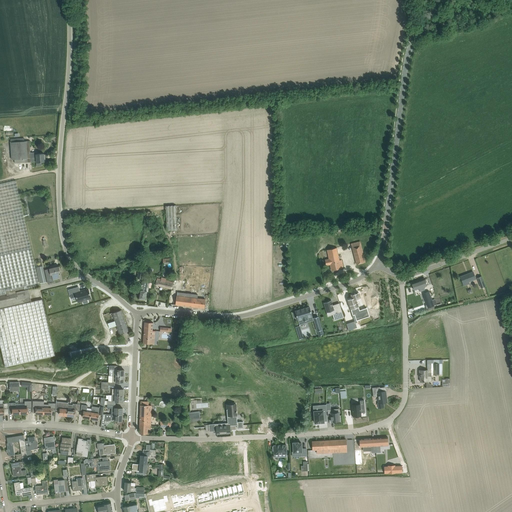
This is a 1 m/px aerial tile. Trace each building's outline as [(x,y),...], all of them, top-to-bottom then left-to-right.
[(44,153),(37,154),(36,152),(30,153),(30,141),(24,141),(24,138),(10,139),(11,142),(12,160),(15,159),(15,163),(37,162),(37,166),(42,165),(41,162),(44,162),(45,162),(45,158),(44,158),(44,153)] [(39,286),(34,261),(16,180),(0,183),(0,294),(6,293),(6,294),(0,295),(0,344),(5,367),(55,355),(42,299),(31,302),(28,289),(24,290),(24,289),(39,286)] [(176,205),(166,205),(167,230),(177,229),(176,205)] [(365,262),(361,245),(360,241),(351,243),(352,247),(357,264),(365,262)] [(332,270),(343,268),(342,260),(339,260),(336,248),(327,250),(329,259),(325,260),(326,265),(330,264),(332,270)] [(40,283),(46,282),(42,266),(37,268),(40,283)] [(54,267),(49,269),(45,270),(48,284),(50,283),(52,283),(54,282),(54,280),(55,279),(60,278),(59,273),(60,272),(59,266),(54,267)] [(468,282),(476,279),(473,272),(460,276),(464,286),(469,284),(468,282)] [(477,278),(481,288),(486,286),(482,276),(477,278)] [(173,284),(173,282),(166,280),(166,278),(161,277),(161,279),(157,278),(157,280),(156,285),(172,289),(173,284)] [(428,288),(427,286),(425,279),(412,283),(414,290),(419,288),(420,291),(428,288)] [(148,292),(149,287),(150,282),(142,281),(140,290),(139,293),(138,298),(139,298),(140,299),(141,299),(142,299),(145,299),(147,291),(148,292)] [(379,305),(378,284),(372,284),(372,294),(369,294),(369,305),(379,305)] [(84,303),(88,302),(87,299),(91,298),(89,294),(90,294),(89,292),(89,293),(88,289),(78,291),(77,287),(69,289),(69,290),(71,294),(75,293),(77,296),(76,296),(77,298),(77,297),(78,301),(83,300),(84,303)] [(355,298),(360,297),(358,291),(357,291),(355,291),(355,292),(354,292),(353,292),(352,292),(352,293),(351,293),(352,297),(347,298),(352,314),(353,313),(355,319),(359,317),(358,315),(367,313),(366,307),(358,309),(355,298)] [(432,300),(431,294),(430,294),(429,291),(423,293),(426,305),(425,305),(426,308),(428,308),(434,306),(432,300)] [(204,308),(205,303),(206,295),(201,294),(201,298),(198,298),(199,295),(177,293),(176,296),(173,295),(173,299),(172,304),(176,305),(204,308)] [(331,300),(324,302),(326,312),(331,311),(334,320),(340,318),(336,304),(333,305),(331,300)] [(303,318),(303,321),(308,319),(307,317),(312,316),(309,307),(295,311),(298,320),(303,318)] [(121,310),(116,311),(112,313),(115,321),(116,326),(119,334),(124,333),(128,331),(121,310)] [(318,316),(313,318),(317,331),(322,330),(318,316)] [(355,323),(355,321),(346,324),(348,330),(357,327),(355,323)] [(154,344),(155,331),(152,331),(153,327),(153,322),(145,322),(143,343),(154,344)] [(295,327),(300,339),(304,337),(300,325),(295,327)] [(109,370),(112,370),(112,376),(124,376),(124,370),(117,370),(117,366),(109,365),(108,365),(108,366),(109,366),(109,370)] [(428,370),(424,370),(419,370),(419,374),(420,374),(420,381),(425,381),(428,381),(431,381),(431,376),(428,376),(428,370)] [(387,402),(386,391),(381,392),(380,387),(372,388),(373,397),(378,396),(379,403),(378,403),(378,408),(384,407),(383,403),(387,402)] [(123,396),(112,395),(112,399),(111,399),(111,401),(104,401),(104,404),(107,405),(116,405),(116,402),(123,402),(123,396)] [(365,412),(364,400),(360,400),(360,404),(352,404),(353,417),(361,416),(361,413),(365,412)] [(25,407),(20,407),(20,414),(28,414),(28,407),(32,407),(31,401),(25,401),(25,407)] [(36,414),(44,414),(44,407),(39,407),(39,403),(39,401),(33,401),(33,407),(36,407),(36,414)] [(59,415),(67,415),(68,409),(63,408),(63,402),(56,401),(56,403),(56,408),(60,409),(59,415)] [(1,403),(0,403),(0,414),(5,414),(4,409),(8,408),(8,403),(1,403)] [(13,414),(20,414),(20,407),(15,407),(15,403),(8,403),(8,408),(13,408),(13,414)] [(52,408),(56,408),(56,403),(49,403),(49,404),(44,404),(44,407),(44,414),(51,414),(52,408)] [(79,410),(80,410),(80,404),(73,403),(72,409),(68,409),(67,415),(75,416),(75,410),(79,410)] [(115,408),(116,405),(107,405),(107,408),(111,408),(111,414),(123,415),(123,408),(115,408)] [(139,433),(141,433),(147,434),(148,429),(151,429),(152,405),(141,405),(139,433)] [(319,423),(324,422),(323,411),(326,411),(326,410),(326,405),(322,405),(322,407),(318,407),(318,411),(314,411),(315,423),(316,423),(316,424),(319,424),(319,423)] [(84,406),(83,412),(83,417),(90,418),(91,412),(87,411),(87,406),(84,406)] [(91,412),(90,418),(98,420),(99,413),(98,413),(99,408),(97,408),(96,413),(91,412)] [(331,416),(332,422),(340,421),(339,408),(327,409),(328,416),(331,416)] [(216,425),(217,434),(230,433),(231,433),(230,426),(238,425),(238,428),(245,428),(244,422),(238,422),(237,416),(237,409),(229,409),(230,423),(220,423),(221,425),(216,425)] [(200,414),(190,416),(185,416),(185,420),(185,423),(201,421),(200,418),(200,414)] [(19,441),(20,446),(26,445),(25,441),(24,435),(19,436),(7,438),(8,443),(9,446),(7,446),(8,449),(6,449),(7,453),(8,452),(9,456),(15,455),(13,445),(12,442),(19,441)] [(27,452),(28,455),(32,454),(31,450),(38,448),(37,447),(37,442),(36,442),(35,436),(27,437),(28,440),(25,441),(26,445),(27,452)] [(44,438),(45,443),(47,450),(56,448),(55,442),(54,442),(54,440),(54,436),(44,438)] [(388,445),(388,442),(388,437),(378,438),(375,438),(376,450),(382,449),(382,445),(388,445)] [(62,444),(61,444),(61,450),(68,451),(69,446),(71,446),(72,439),(71,438),(71,439),(67,439),(67,438),(66,438),(63,438),(62,444)] [(88,452),(89,445),(87,444),(88,441),(83,440),(83,439),(79,438),(78,444),(78,446),(77,446),(76,452),(83,453),(82,456),(87,457),(88,452)] [(375,453),(375,450),(374,438),(359,439),(360,447),(370,447),(370,453),(375,453)] [(321,453),(346,451),(346,440),(312,441),(313,450),(321,450),(321,453)] [(298,443),(298,442),(297,442),(297,441),(294,441),(294,442),(293,442),(293,448),(292,448),(292,453),(299,452),(299,456),(307,456),(306,448),(302,449),(302,443),(301,443),(298,443)] [(99,449),(100,455),(116,453),(115,444),(104,445),(104,443),(97,443),(98,449),(99,449)] [(274,454),(275,454),(286,454),(287,454),(287,453),(286,445),(274,445),(274,446),(272,446),(273,450),(274,450),(274,454)] [(150,455),(156,455),(156,450),(150,449),(150,450),(144,450),(143,455),(141,455),(140,464),(147,464),(147,463),(148,456),(150,456),(150,455)] [(98,470),(106,470),(110,469),(110,460),(99,461),(99,458),(92,459),(92,462),(93,466),(98,465),(98,470)] [(15,476),(22,475),(26,474),(26,470),(21,470),(20,465),(21,465),(21,462),(11,463),(12,467),(13,467),(15,476)] [(147,464),(140,464),(133,464),(132,470),(146,472),(147,463),(147,464)] [(394,464),(388,464),(388,468),(385,468),(385,472),(388,472),(395,471),(401,471),(401,464),(395,465),(394,464)] [(86,475),(87,481),(91,481),(91,487),(108,485),(107,476),(96,477),(96,474),(86,475)] [(82,485),(83,485),(83,478),(76,478),(76,480),(72,481),(73,491),(82,490),(82,485)] [(36,486),(36,490),(37,495),(48,493),(47,480),(42,481),(43,485),(36,486)] [(54,484),(55,488),(55,493),(66,491),(64,480),(58,480),(58,483),(54,484)] [(20,482),(19,482),(14,482),(16,495),(22,494),(22,496),(32,495),(31,490),(31,487),(21,488),(20,482)] [(124,491),(131,491),(134,492),(134,491),(136,491),(136,492),(144,493),(144,487),(136,487),(136,488),(135,488),(135,486),(131,485),(132,482),(125,482),(124,491)] [(168,501),(167,495),(163,496),(164,498),(158,500),(161,511),(167,509),(165,502),(168,501)] [(154,511),(161,511),(158,500),(152,501),(152,499),(148,500),(150,506),(150,505),(153,505),(154,511)] [(85,503),(85,511),(93,511),(93,503),(85,503)] [(112,511),(111,503),(103,504),(103,505),(100,505),(101,510),(100,511),(112,511)]
